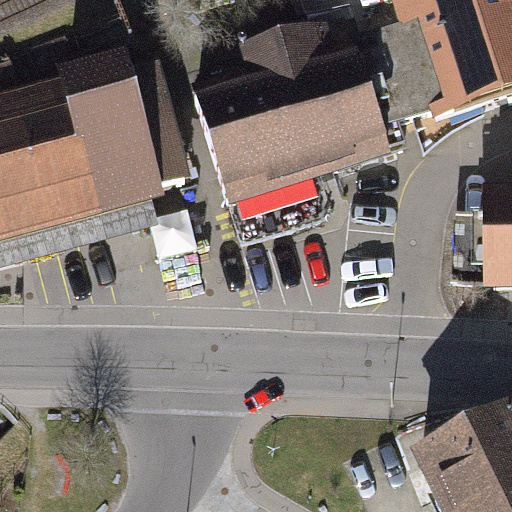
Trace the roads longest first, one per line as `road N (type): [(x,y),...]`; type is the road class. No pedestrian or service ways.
road 1 (tertiary): [(187,364),(511,376)]
road 2 (tertiary): [(0,360),(187,364)]
road 3 (residential): [(180,490),(187,364)]
